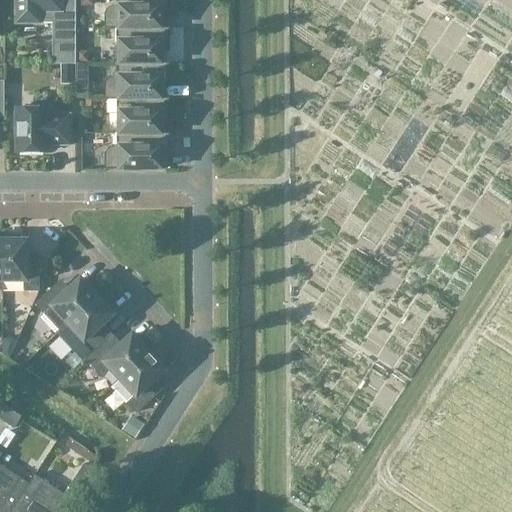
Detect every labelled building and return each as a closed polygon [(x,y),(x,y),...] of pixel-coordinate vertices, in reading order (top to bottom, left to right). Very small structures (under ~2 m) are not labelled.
[(15,0),(15,14),(16,14),(16,24),(39,24),(39,19),(52,19),(52,44),(75,44),(75,18),(59,18),(59,12),(61,12),(60,0),(15,0)] [(168,0),(115,0),(116,6),(112,6),(109,7),(106,10),(104,14),(104,30),(116,30),(116,28),(162,28),(162,17),(169,17),(168,0)] [(101,5),(93,5),(93,25),(101,26),(101,5)] [(477,5),(466,23),(494,41),(505,23),(477,5)] [(169,28),(162,28),(116,28),(116,30),(116,43),(118,43),(118,63),(162,63),(162,52),(169,52),(169,28)] [(87,52),(77,52),(77,62),(87,62),(87,52)] [(169,63),(162,63),(118,63),(116,63),(116,77),(112,77),(109,78),(106,80),(104,85),(104,100),(116,100),(116,98),(162,98),(162,87),(169,87),(169,63)] [(88,82),(76,82),(76,99),(86,99),(88,99),(88,82)] [(118,133),(162,133),(162,122),(169,122),(169,98),(162,98),(116,98),(116,100),(116,114),(118,114),(118,133)] [(15,108),(15,153),(45,153),(45,145),(70,145),(69,115),(45,115),(45,108),(15,108)] [(162,133),(118,133),(116,133),(116,147),(113,147),(109,148),(106,151),(103,155),(104,170),(162,170),(162,157),(169,157),(169,133),(162,133)] [(2,237),(2,281),(25,281),(25,291),(38,291),(38,266),(26,266),(26,241),(18,241),(18,237),(2,237)] [(35,305),(59,331),(99,294),(88,282),(85,285),(80,279),(61,296),(53,287),(35,305)] [(77,350),(85,359),(104,342),(94,331),(113,314),(107,308),(110,305),(99,294),(59,331),(56,334),(74,353),(77,350)] [(104,342),(85,359),(93,368),(101,376),(109,369),(119,380),(119,379),(121,378),(151,349),(140,338),(137,341),(132,335),(113,352),(104,342)] [(7,338),(2,340),(2,355),(9,359),(16,342),(12,338),(7,338)] [(162,361),(151,349),(119,379),(120,380),(111,388),(125,404),(126,403),(136,413),(154,396),(146,387),(164,370),(159,364),(162,361)] [(9,410),(2,421),(14,429),(21,417),(9,410)] [(135,441),(144,427),(134,421),(125,435),(135,441)] [(0,437),(0,445),(6,449),(15,435),(5,429),(0,437)] [(78,493),(93,470),(83,464),(68,487),(78,493)] [(0,467),(0,511),(8,511),(26,484),(0,467)] [(32,476),(26,484),(8,511),(56,511),(65,498),(55,491),(32,476)]
